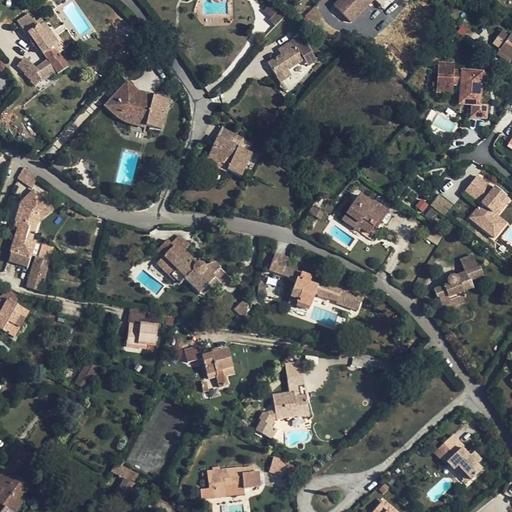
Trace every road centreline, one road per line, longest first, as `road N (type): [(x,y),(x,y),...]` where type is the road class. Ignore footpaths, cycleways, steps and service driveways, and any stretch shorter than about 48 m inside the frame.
road 1 (residential): [(473,388),(406,300),(370,274),(268,230),(158,219)]
road 2 (residential): [(473,388),(365,481),(325,499)]
road 3 (residential): [(0,136),(98,209),(158,219)]
road 4 (residential): [(129,0),(206,104)]
road 5 (residential): [(158,219),(206,104)]
